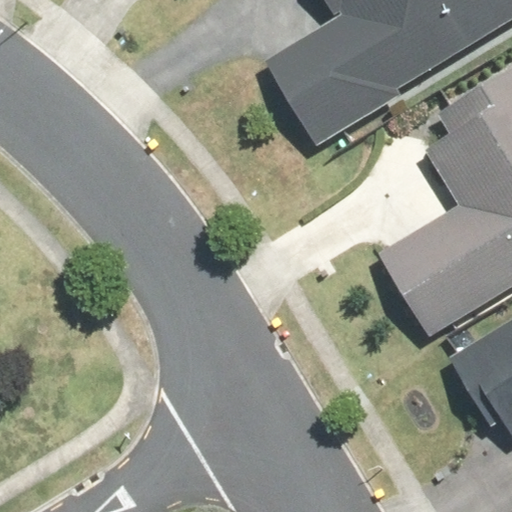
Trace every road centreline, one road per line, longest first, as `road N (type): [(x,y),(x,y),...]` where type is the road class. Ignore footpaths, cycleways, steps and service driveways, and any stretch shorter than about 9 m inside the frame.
road 1 (residential): [(270,415),(145,227),(56,130),(0,85)]
road 2 (residential): [(116,511),(270,415)]
